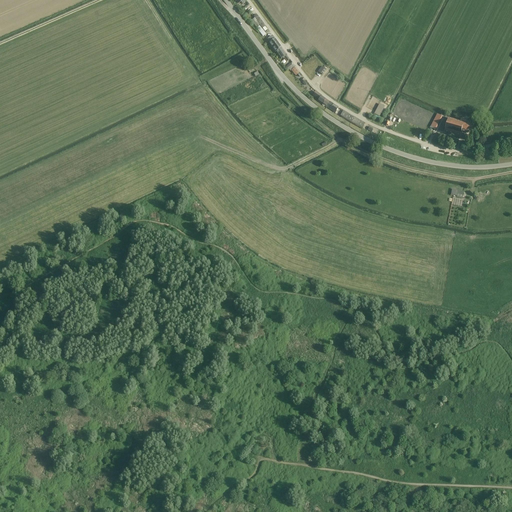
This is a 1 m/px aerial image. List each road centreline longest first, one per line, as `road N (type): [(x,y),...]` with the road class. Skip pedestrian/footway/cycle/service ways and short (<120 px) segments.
road 1 (tertiary): [(511,165),(413,158),(353,132),(291,86),(225,0)]
road 2 (unclassified): [(511,139),(452,150),(363,119),(311,84),(247,0)]
road 3 (track): [(511,172),(462,179),(363,152),(323,125),(277,71)]
road 4 (track): [(511,488),(401,484),(246,453)]
road 5 (track): [(199,137),(281,169),(340,139)]
